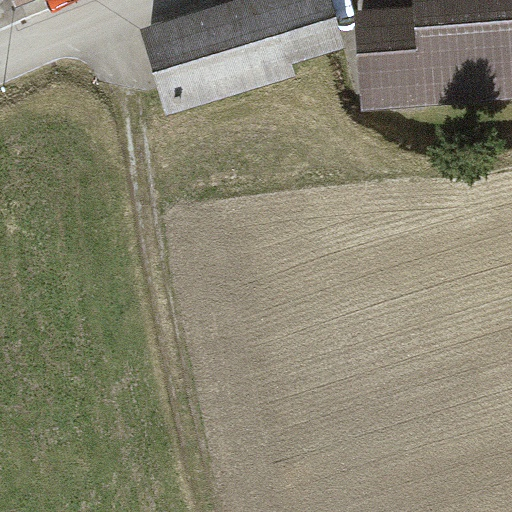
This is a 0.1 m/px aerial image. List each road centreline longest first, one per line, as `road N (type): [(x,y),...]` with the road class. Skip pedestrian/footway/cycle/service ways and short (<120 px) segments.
road 1 (track): [(83,36),(134,115),(176,396)]
road 2 (residential): [(0,72),(155,0)]
